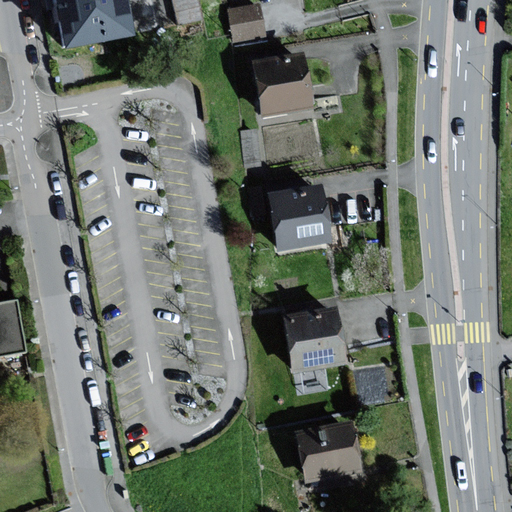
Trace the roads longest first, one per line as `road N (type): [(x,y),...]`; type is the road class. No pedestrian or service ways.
road 1 (primary): [(459,0),(449,169),(478,511)]
road 2 (residential): [(25,112),(93,511)]
